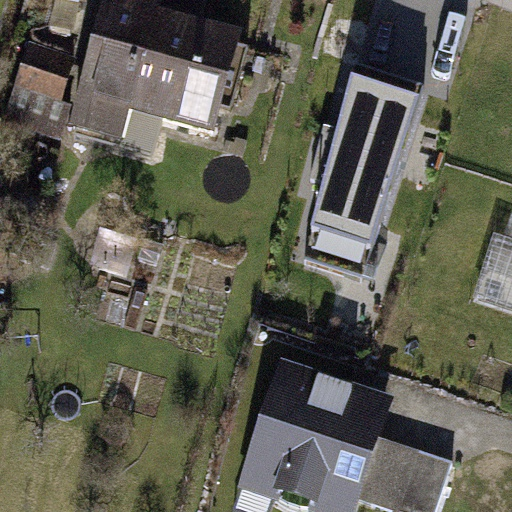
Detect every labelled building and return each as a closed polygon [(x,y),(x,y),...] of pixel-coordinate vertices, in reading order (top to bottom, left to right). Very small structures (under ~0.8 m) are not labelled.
[(193,0),(118,0),(94,69),(40,50),(24,96),(81,117),(71,145),(129,165),(144,124),(228,154),(263,54),(184,26),(193,0)] [(350,81),(308,232),(376,253),(424,105),(350,81)] [(511,315),(511,261),(499,259),(491,312),(511,315)] [(372,511),(407,409),(292,370),(249,498),(289,511),(372,511)] [(449,511),(463,470),(407,452),(387,511),(449,511)]
